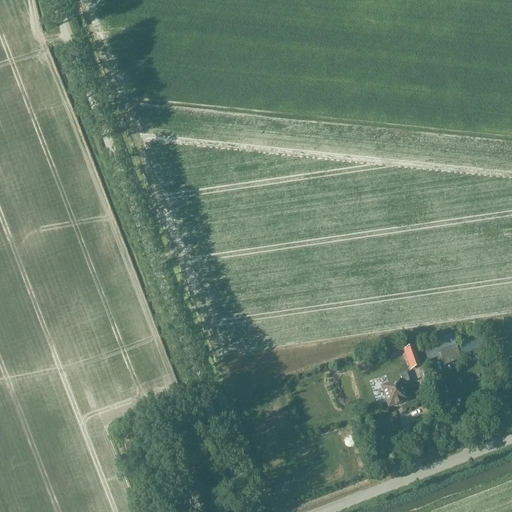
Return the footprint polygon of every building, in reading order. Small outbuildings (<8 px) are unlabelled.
[(480,340),(456,349),(456,348),(455,344),(456,344),(453,336),(423,346),(428,361),(439,357),(443,368),(461,361),(460,359),(484,350),(480,340)] [(410,347),(408,341),(400,344),(402,350),(410,347)] [(397,355),(394,345),(386,347),(389,357),(397,355)] [(421,367),(418,360),(414,347),(403,351),(408,363),(410,371),(421,367)] [(406,372),(399,375),(403,386),(410,383),(406,372)] [(399,403),(406,401),(399,380),(380,387),(387,407),(394,405),(395,406),(399,404),(399,403)] [(201,494),(207,492),(201,478),(190,483),(194,495),(187,498),(190,506),(188,507),(190,511),(202,511),(207,510),(201,494)]
